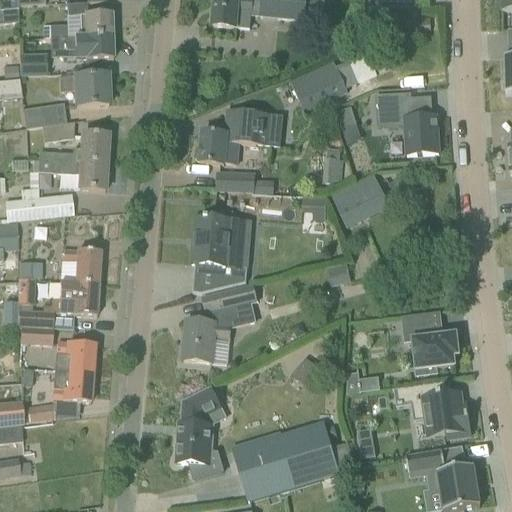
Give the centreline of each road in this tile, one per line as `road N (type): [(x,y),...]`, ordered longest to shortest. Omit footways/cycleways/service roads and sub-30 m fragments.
road 1 (residential): [(165,0),(123,511)]
road 2 (residential): [(511,463),(474,205),(468,0)]
